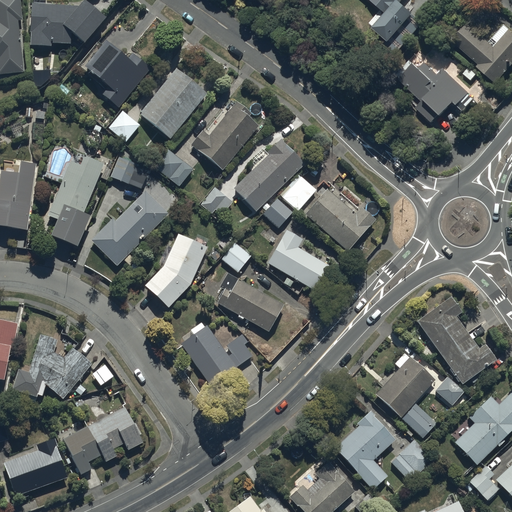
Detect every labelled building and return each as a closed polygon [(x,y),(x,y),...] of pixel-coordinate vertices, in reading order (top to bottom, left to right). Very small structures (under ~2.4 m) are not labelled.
[(23,25),(20,0),(0,0),(0,79),(26,77),(19,25),(23,25)] [(365,0),(406,35),(418,21),(402,6),(406,0),(365,0)] [(77,9),(32,7),(30,50),(51,51),(51,48),(71,49),(71,44),(85,56),(111,25),(83,2),(77,9)] [(468,26),(450,45),(476,68),(475,70),(496,88),(511,69),(511,34),(504,28),(489,44),(468,26)] [(107,93),(102,100),(118,113),(150,72),(132,58),(127,64),(106,48),(85,76),(107,93)] [(437,76),(414,54),(392,77),(421,105),(415,111),(432,126),(438,120),(440,122),(454,107),(456,110),(469,96),(443,70),(437,76)] [(168,143),(207,98),(176,72),(137,117),(168,143)] [(225,175),(258,130),(247,122),(250,117),(236,105),(209,139),(201,133),(189,149),(225,175)] [(122,114),(108,131),(126,146),(141,129),(122,114)] [(267,158),(231,191),(254,216),(305,169),(281,143),(266,157),(267,158)] [(167,151),(152,168),(178,191),(193,174),(167,151)] [(83,220),(105,168),(85,160),(81,169),(70,165),(52,210),(48,208),(41,225),(50,229),(53,221),(60,224),(52,244),(78,255),(91,223),(83,220)] [(138,168),(119,160),(110,180),(129,188),(130,186),(140,190),(146,175),(137,171),(138,168)] [(30,211),(35,167),(20,166),(19,177),(1,175),(0,183),(0,234),(28,238),(31,211),(30,211)] [(299,179),(282,201),(301,217),(307,210),(304,208),(316,193),(299,179)] [(213,189),(199,207),(211,217),(215,213),(221,218),(232,205),(213,189)] [(327,192),(304,218),(347,256),(376,224),(360,210),(355,216),(327,192)] [(130,257),(168,217),(144,195),(115,225),(113,222),(90,245),(117,271),(124,263),(129,268),(135,262),(130,257)] [(277,200),(262,216),(279,232),(294,216),(277,200)] [(286,233),(266,267),(315,295),(329,270),(298,252),(303,243),(286,233)] [(208,243),(196,238),(193,246),(177,237),(162,270),(143,292),(168,314),(188,294),(207,251),(205,250),(208,243)] [(235,245),(220,262),(237,276),(251,259),(235,245)] [(223,292),(215,307),(269,337),(284,309),(226,277),(219,290),(223,292)] [(450,300),(415,325),(461,389),(496,364),(485,349),(479,353),(455,321),(462,316),(450,300)] [(18,328),(0,324),(0,385),(5,387),(12,353),(13,353),(18,328)] [(193,337),(179,347),(211,391),(237,372),(236,371),(252,360),(244,349),(248,345),(242,337),(223,351),(207,329),(205,330),(201,324),(190,332),(193,337)] [(26,383),(45,388),(63,403),(93,369),(74,353),(79,348),(73,343),(67,349),(71,353),(64,361),(54,356),(58,343),(41,338),(26,383)] [(409,360),(374,399),(400,423),(435,384),(409,360)] [(447,379),(433,393),(450,409),(464,396),(447,379)] [(473,425),(453,446),(476,469),(511,433),(511,395),(499,408),(490,399),(468,420),(473,425)] [(415,408),(401,423),(422,442),(436,427),(415,408)] [(113,416),(62,442),(81,479),(92,474),(88,466),(102,460),(105,466),(117,460),(113,453),(124,448),(128,455),(143,447),(125,411),(123,412),(121,409),(112,414),(113,416)] [(356,429),(331,452),(371,495),(387,480),(373,465),(395,444),(373,421),(374,419),(369,414),(354,428),(356,429)] [(4,423),(0,423),(0,445),(9,443),(4,423)] [(414,440),(389,465),(410,486),(435,462),(414,440)] [(39,453),(3,466),(15,501),(68,482),(54,443),(37,449),(39,453)] [(510,468),(494,484),(511,503),(511,459),(507,465),(510,468)] [(302,488),(289,501),(298,511),(337,511),(355,496),(328,465),(314,477),(319,482),(307,493),(302,488)] [(498,493),(488,483),(493,478),(484,469),(464,488),(469,494),(473,491),(486,505),(498,493)] [(258,511),(248,499),(231,511),(258,511)]
